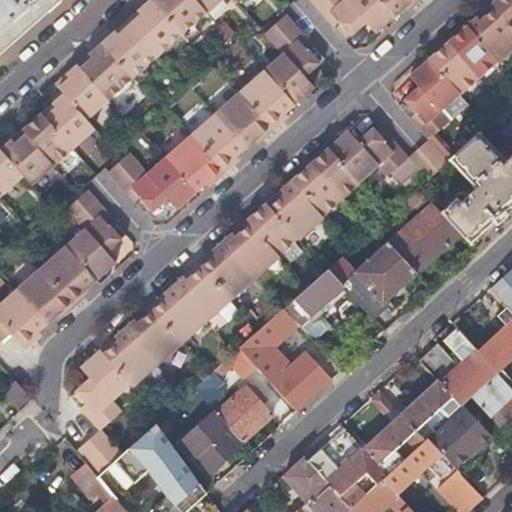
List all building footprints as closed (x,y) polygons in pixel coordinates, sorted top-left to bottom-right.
[(0,0),(0,52),(59,0),(0,0)] [(127,22),(158,57),(183,35),(152,0),(139,12),(142,15),(131,25),(128,21),(127,22)] [(152,0),(183,35),(207,13),(195,0),(152,0)] [(195,0),(207,13),(207,14),(222,0),(195,0)] [(345,0),(325,0),(317,7),(326,17),(345,0)] [(336,29),(356,11),(346,0),(345,0),(326,17),(336,29)] [(396,16),(381,0),(346,0),(356,11),(366,23),(376,34),(396,16)] [(381,0),(396,16),(405,8),(409,4),(412,7),(412,8),(420,0),(381,0)] [(511,26),(511,0),(496,0),(492,4),(511,26)] [(500,62),(511,51),(511,26),(492,4),(467,26),(499,61),(500,62)] [(346,41),(366,23),(356,11),(336,29),(346,41)] [(139,12),(128,21),(131,25),(142,15),(139,12)] [(266,34),(275,45),(296,26),(287,15),(266,34)] [(103,44),(133,78),(158,57),(127,22),(127,23),(130,26),(119,35),(116,32),(103,44)] [(130,26),(127,23),(116,32),(119,35),(130,26)] [(275,45),(284,54),(285,54),(305,36),(296,26),(275,45)] [(480,78),(499,61),(467,26),(449,43),(480,78)] [(305,36),(285,54),(295,65),(315,47),(305,36)] [(480,78),(449,43),(430,59),(460,93),(461,94),(480,78)] [(109,100),(133,78),(103,44),(90,56),(93,59),(82,68),(79,65),(78,66),(109,100)] [(305,77),(325,59),(315,47),(295,65),(305,77)] [(284,54),(265,71),(295,105),(305,97),(315,88),(305,77),(295,65),(285,54),(284,54)] [(93,59),(90,56),(79,65),(82,68),(93,59)] [(460,93),(430,59),(420,68),(410,77),(420,88),(430,99),(440,111),(441,110),(460,93)] [(87,120),(109,101),(109,100),(78,66),(67,76),(70,80),(60,88),(57,85),(56,85),(64,95),(87,120)] [(265,71),(240,93),(274,131),(285,121),(282,117),(286,113),(295,105),(265,71)] [(70,80),(67,76),(57,85),(60,88),(70,80)] [(400,105),(410,117),(430,99),(420,88),(400,105)] [(240,93),(216,115),(246,149),(255,141),(260,137),(263,140),(274,131),(240,93)] [(95,130),(87,120),(64,95),(53,105),(56,109),(46,117),(43,113),(42,114),(73,149),(95,130)] [(420,128),(440,111),(430,99),(410,117),(420,128)] [(56,109),(53,105),(43,113),(46,117),(56,109)] [(511,114),(511,109),(510,107),(508,109),(498,118),(503,122),(511,114)] [(420,128),(430,139),(446,124),(451,121),(441,110),(440,111),(420,128)] [(54,166),(73,149),(42,114),(23,131),(54,166)] [(216,115),(192,136),(225,174),(236,164),(233,161),(238,157),(246,149),(216,115)] [(369,154),(389,136),(379,124),(359,142),(369,154)] [(1,151),(24,176),(32,186),(54,166),(23,131),(22,132),(26,136),(16,144),(13,141),(1,151)] [(329,149),(360,183),(378,166),(379,165),(369,154),(359,142),(349,131),(329,149)] [(22,132),(13,141),(16,144),(26,136),(22,132)] [(472,246),(511,209),(511,156),(507,161),(482,133),(450,161),(476,189),(461,202),(457,199),(442,213),(462,235),(472,246)] [(167,158),(197,192),(206,184),(211,180),(214,183),(214,184),(225,174),(192,136),(167,158)] [(379,165),(399,147),(389,136),(369,154),(379,165)] [(439,171),(450,162),(430,139),(419,149),(439,171)] [(388,177),(409,158),(399,147),(379,165),(378,166),(388,177)] [(0,194),(1,196),(2,196),(24,176),(1,151),(0,149),(0,194)] [(311,165),(342,200),(360,184),(360,183),(329,149),(311,165)] [(429,181),(439,171),(419,149),(409,158),(429,181)] [(119,183),(140,165),(130,154),(109,173),(119,183)] [(178,210),(197,192),(167,158),(148,175),(148,176),(158,187),(168,199),(178,210)] [(148,176),(148,175),(140,165),(119,183),(128,193),(148,176)] [(323,217),(342,200),(311,165),(292,182),(323,217)] [(138,205),(158,187),(148,176),(128,193),(138,205)] [(299,240),(324,218),(323,217),(292,182),(267,204),(298,239),(299,240)] [(148,217),(168,199),(158,187),(138,205),(148,217)] [(413,210),(427,197),(420,188),(405,202),(413,210)] [(67,210),(77,221),(98,202),(88,191),(67,210)] [(77,221),(86,231),(86,230),(107,212),(98,202),(77,221)] [(390,243),(418,275),(462,235),(442,213),(434,203),(390,243)] [(279,256),(298,239),(267,204),(248,221),(279,256)] [(107,212),(86,230),(96,241),(117,223),(107,212)] [(256,279),(280,257),(279,256),(248,221),(223,243),(256,279)] [(107,253),(127,235),(117,223),(96,241),(107,253)] [(86,231),(67,247),(97,281),(107,273),(117,264),(107,253),(96,241),(86,230),(86,231)] [(231,301),(256,279),(223,243),(199,264),(231,301)] [(346,286),(373,316),(418,275),(390,243),(357,272),(343,257),(330,269),(346,286)] [(67,247),(42,269),(76,307),(77,305),(87,297),(83,293),(88,289),(97,281),(67,247)] [(175,286),(207,322),(231,301),(199,264),(175,286)] [(18,291),(48,325),(57,317),(62,313),(65,316),(76,307),(42,269),(18,291)] [(346,286),(330,269),(308,289),(286,309),(295,319),(297,322),(299,323),(302,326),(316,313),(346,286)] [(511,275),(494,292),(511,312),(511,275)] [(150,308),(183,344),(207,322),(175,286),(150,308)] [(0,320),(12,333),(27,350),(38,340),(35,337),(48,325),(18,291),(0,306),(0,320)] [(126,329),(158,366),(183,344),(150,308),(126,329)] [(260,369),(266,376),(287,359),(275,345),(299,323),(297,322),(295,319),(286,309),(242,349),(260,369)] [(316,313),(302,326),(317,343),(332,330),(316,313)] [(511,318),(478,351),(498,373),(501,369),(511,359),(511,318)] [(0,341),(1,343),(12,333),(0,320),(0,341)] [(131,385),(134,387),(158,366),(126,329),(101,351),(131,385)] [(462,358),(474,347),(457,329),(445,340),(462,358)] [(462,406),(464,403),(472,397),(498,373),(478,351),(461,367),(438,344),(420,361),(438,380),(453,396),(462,406)] [(242,349),(230,359),(248,379),(260,369),(242,349)] [(113,402),(131,385),(101,351),(92,360),(82,368),(91,379),(102,391),(102,392),(107,397),(112,402),(113,402)] [(272,382),(298,411),(333,379),(307,351),(272,382)] [(498,373),(511,388),(511,381),(509,378),(501,369),(498,373)] [(472,397),(491,417),(511,396),(511,388),(498,373),(472,397)] [(14,379),(0,391),(16,409),(30,396),(14,379)] [(71,397),(82,409),(102,391),(91,379),(71,397)] [(425,441),(427,438),(434,432),(425,422),(453,396),(438,380),(401,414),(425,441)] [(218,413),(244,442),(273,416),(247,387),(218,413)] [(393,421),(401,414),(379,389),(370,397),(393,421)] [(82,409),(92,420),(112,402),(107,397),(102,392),(102,391),(82,409)] [(92,420),(101,431),(122,412),(113,402),(112,402),(92,420)] [(442,454),(450,463),(487,429),(464,403),(462,406),(434,432),(427,438),(442,454)] [(211,473),(244,442),(218,413),(184,443),(211,473)] [(406,458),(425,441),(401,414),(393,421),(363,448),(370,455),(379,465),(407,440),(411,445),(401,454),(406,458)] [(495,423),(500,427),(505,422),(501,418),(495,423)] [(158,424),(104,473),(123,495),(150,471),(168,496),(152,511),(188,511),(208,494),(158,424)] [(308,460),(333,488),(370,455),(363,448),(341,424),(328,436),(331,439),(308,460)] [(90,441),(110,464),(122,454),(101,431),(90,441)] [(388,474),(383,479),(398,495),(442,454),(427,438),(425,441),(406,458),(388,474)] [(90,441),(79,450),(100,473),(110,464),(90,441)] [(333,488),(352,508),(379,483),(383,479),(388,474),(379,465),(370,455),(333,488)] [(347,511),(349,511),(352,508),(333,488),(308,460),(305,457),(284,476),(318,511),(303,511),(301,509),(297,511),(347,511)] [(112,502),(116,498),(99,477),(88,464),(74,476),(91,496),(100,489),(112,502)] [(459,511),(470,511),(484,499),(453,466),(434,485),(459,511)] [(381,511),(389,505),(395,511),(404,511),(410,508),(398,495),(383,479),(379,483),(352,508),(349,511),(381,511)] [(127,511),(116,498),(112,502),(101,511),(127,511)]
